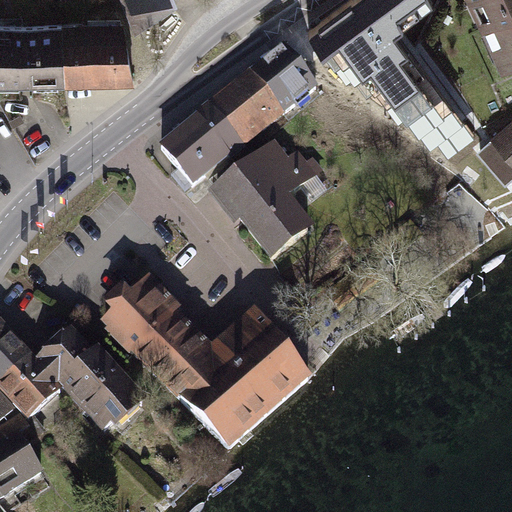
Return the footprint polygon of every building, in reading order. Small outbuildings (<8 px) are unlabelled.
[(120,0),(136,34),(165,0),(120,0)] [(385,47),(350,0),(349,0),(304,33),(339,81),(385,47)] [(416,0),(350,0),(385,47),(397,63),(417,48),(403,29),(426,13),(416,0)] [(511,55),(511,0),(467,0),(496,63),(511,55)] [(127,80),(126,22),(54,24),(55,82),(127,80)] [(0,82),(55,82),(54,24),(0,24),(0,82)] [(279,49),(238,81),(273,125),(313,92),(279,49)] [(238,81),(197,114),(233,157),(273,125),(238,81)] [(197,114),(156,146),(193,190),(233,157),(197,114)] [(511,122),(496,137),(511,155),(511,122)] [(275,147),(216,194),(270,263),(308,233),(282,200),(316,174),(299,153),(287,162),(275,147)] [(511,222),(511,185),(493,193),(505,225),(511,222)] [(314,382),(256,312),(231,334),(211,353),(150,283),(134,297),(124,287),(102,306),(113,318),(102,327),(230,456),(314,382)] [(0,394),(18,409),(28,420),(60,392),(99,436),(139,400),(73,326),(33,361),(0,325),(0,394)] [(0,424),(18,409),(0,394),(0,424)] [(0,497),(41,473),(19,436),(0,447),(0,497)]
